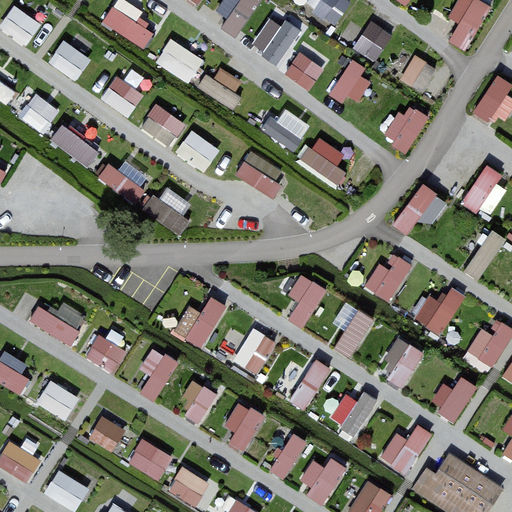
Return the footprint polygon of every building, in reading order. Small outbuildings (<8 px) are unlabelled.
[(148,47),(165,23),(132,0),(117,0),(105,17),(148,47)] [(241,0),(226,23),(240,33),(262,0),(241,0)] [(320,0),(315,7),(337,24),(354,0),(320,0)] [(463,18),(452,36),(469,46),(496,1),(493,0),(458,0),(452,11),(463,18)] [(29,41),(45,20),(18,1),(3,22),(29,41)] [(281,62),(307,28),(292,17),(266,51),(281,62)] [(373,17),(357,44),(379,57),(395,30),(373,17)] [(175,34),(159,58),(192,79),(207,55),(175,34)] [(81,74),(91,49),(66,39),(56,64),(81,74)] [(312,87),(327,66),(303,49),(288,70),(312,87)] [(419,50),(404,75),(428,88),(442,63),(419,50)] [(352,56),(335,88),(362,102),(379,69),(352,56)] [(220,61),(205,85),(233,103),(249,79),(220,61)] [(106,96),(130,113),(153,79),(130,63),(106,96)] [(0,93),(12,100),(22,83),(0,69),(0,93)] [(511,76),(501,70),(476,111),(492,121),(511,88),(511,76)] [(22,109),(47,128),(61,109),(37,90),(22,109)] [(172,143),(190,120),(161,99),(144,123),(172,143)] [(416,148),(432,109),(407,99),(391,137),(416,148)] [(296,148),(314,122),(285,101),(267,127),(296,148)] [(90,164),(103,148),(67,119),(54,135),(90,164)] [(207,168),(224,146),(196,125),(179,147),(207,168)] [(339,176),(353,150),(319,133),(306,159),(339,176)] [(238,169),(276,195),(292,173),(254,146),(238,169)] [(490,158),(464,199),(480,209),(507,168),(490,158)] [(0,179),(3,181),(11,164),(0,159),(0,179)] [(101,177),(140,199),(149,183),(110,161),(101,177)] [(412,231),(423,214),(436,222),(453,196),(425,178),(397,222),(412,231)] [(165,186),(149,206),(182,232),(198,212),(165,186)] [(467,266),(481,276),(511,235),(497,225),(467,266)] [(393,246),(370,284),(393,299),(417,261),(393,246)] [(305,269),(292,291),(302,297),(291,315),(308,325),(332,285),(305,269)] [(417,314),(444,331),(470,293),(442,275),(417,314)] [(214,293),(207,308),(190,301),(177,331),(210,345),(229,300),(214,293)] [(87,319),(44,297),(32,318),(75,341),(87,319)] [(353,326),(342,345),(358,355),(380,317),(353,301),(343,320),(353,326)] [(491,369),(511,337),(511,322),(494,310),(466,352),(491,369)] [(256,323),(237,357),(262,370),(280,336),(256,323)] [(116,371),(131,347),(103,329),(87,352),(116,371)] [(385,374),(409,385),(428,346),(403,334),(385,374)] [(156,343),(144,365),(154,370),(143,389),(160,399),(183,358),(156,343)] [(37,368),(6,349),(0,359),(0,376),(23,391),(37,368)] [(318,355),(292,396),(310,407),(336,366),(318,355)] [(466,372),(457,385),(447,379),(433,400),(460,417),(483,382),(466,372)] [(188,412),(205,420),(222,387),(196,374),(187,393),(195,398),(188,412)] [(40,397),(69,417),(84,395),(55,375),(40,397)] [(343,428),(358,437),(382,400),(367,390),(343,428)] [(239,426),(233,441),(251,449),(268,409),(240,397),(229,422),(239,426)] [(106,411),(92,434),(117,449),(131,426),(106,411)] [(421,421),(412,436),(399,428),(383,453),(410,470),(435,429),(421,421)] [(297,429),(273,466),(287,476),(312,438),(297,429)] [(145,434),(131,460),(165,477),(178,452),(145,434)] [(0,459),(30,479),(45,455),(13,435),(0,455),(0,459)] [(445,511),(490,511),(505,490),(451,455),(437,476),(427,469),(413,491),(445,511)] [(172,489),(201,503),(215,474),(186,460),(172,489)] [(81,507),(93,481),(62,466),(49,492),(81,507)] [(351,511),(383,511),(397,492),(373,475),(349,510),(351,511)] [(227,511),(265,511),(266,511),(241,494),(227,511)] [(107,511),(142,511),(113,499),(107,511)]
